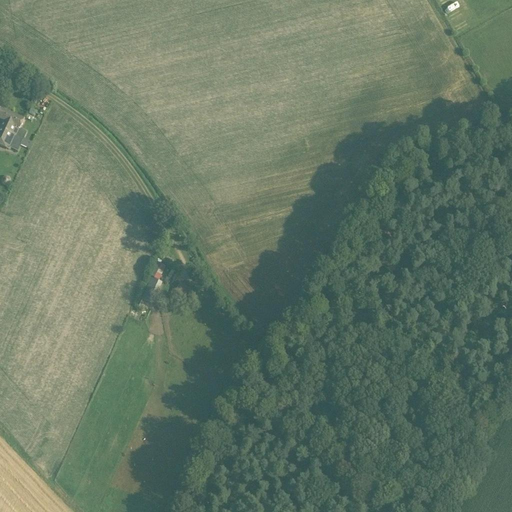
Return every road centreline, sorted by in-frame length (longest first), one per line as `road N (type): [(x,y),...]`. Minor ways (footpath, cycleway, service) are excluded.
road 1 (track): [(511,131),(407,170),(278,358)]
road 2 (track): [(0,65),(65,104),(107,142),(193,275)]
